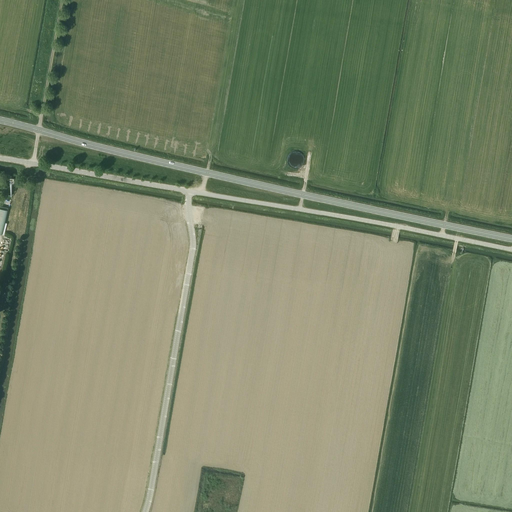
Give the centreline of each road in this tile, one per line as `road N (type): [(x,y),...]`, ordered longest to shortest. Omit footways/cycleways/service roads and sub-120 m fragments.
road 1 (track): [(189,191),(193,241),(145,511)]
road 2 (unclassified): [(511,249),(299,209)]
road 3 (secondary): [(511,239),(302,194)]
road 4 (secondary): [(206,173),(0,120)]
road 5 (unclassified): [(201,193),(0,158)]
road 6 (unknown): [(62,0),(39,130)]
